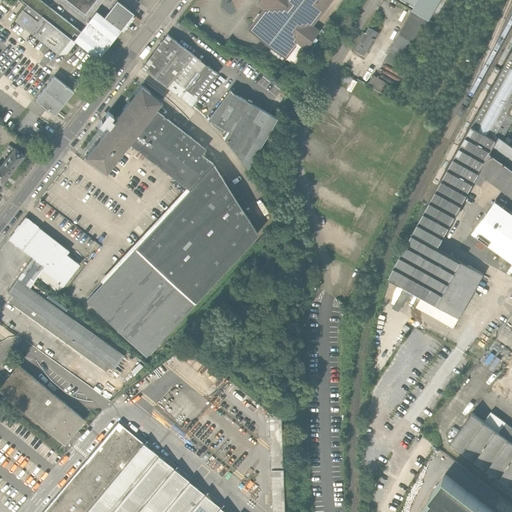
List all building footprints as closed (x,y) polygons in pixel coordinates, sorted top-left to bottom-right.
[(16,0),(4,0),(2,3),(17,14),(24,5),(16,0)] [(78,29),(39,0),(19,0),(27,6),(15,22),(58,55),(78,29)] [(79,0),(90,8),(96,0),(79,0)] [(103,3),(81,30),(106,49),(140,5),(133,0),(118,0),(111,10),(103,3)] [(334,0),(260,0),(257,5),(263,10),(248,30),(286,59),(298,44),(306,51),(321,31),(314,26),(334,0)] [(412,11),(428,21),(440,0),(404,0),(414,5),(411,11),(412,11)] [(387,63),(397,69),(420,27),(430,33),(435,25),(428,21),(412,11),(407,19),(410,21),(387,63)] [(378,34),(369,29),(365,34),(364,33),(354,51),(363,56),(366,50),(368,51),(378,34)] [(218,73),(167,35),(142,68),(192,106),(218,73)] [(508,114),(508,112),(511,105),(511,68),(506,64),(473,126),(497,139),(498,137),(499,134),(501,131),(508,114)] [(54,77),(36,101),(55,116),(73,92),(54,77)] [(371,77),(366,85),(385,96),(390,87),(385,85),(371,77)] [(107,174),(129,145),(155,111),(162,102),(141,86),(86,158),(107,174)] [(250,102),(230,90),(207,119),(208,120),(211,120),(229,130),(224,138),(248,168),(277,118),(250,102)] [(147,358),(259,235),(213,165),(202,157),(207,150),(155,111),(129,145),(189,191),(87,303),(147,358)] [(511,116),(508,114),(501,131),(499,134),(498,137),(503,140),(511,121),(511,116)] [(473,126),(438,188),(463,201),(474,182),(478,173),(490,152),(497,139),(473,126)] [(497,139),(490,152),(511,168),(511,146),(503,140),(498,137),(497,139)] [(0,185),(0,186),(23,156),(13,148),(0,165),(0,185)] [(511,197),(511,168),(490,152),(478,173),(485,178),(511,197)] [(486,183),(485,178),(478,173),(474,182),(486,183)] [(403,289),(412,295),(436,249),(463,201),(438,188),(387,281),(403,289)] [(488,242),(498,250),(511,231),(511,211),(496,200),(472,231),(482,238),(477,246),(482,250),(488,242)] [(69,251),(26,218),(9,241),(32,257),(46,267),(38,278),(58,293),(80,264),(67,255),(69,251)] [(511,231),(498,250),(503,253),(496,262),(507,269),(511,261),(511,231)] [(421,299),(435,307),(460,262),(436,249),(412,295),(421,299)] [(12,296),(8,301),(106,371),(110,366),(115,369),(125,355),(31,288),(38,278),(46,267),(32,257),(7,293),(12,296)] [(484,275),(460,262),(435,307),(459,320),(484,275)] [(403,289),(391,311),(397,314),(404,302),(407,303),(412,295),(403,289)] [(453,331),(459,320),(435,307),(421,299),(415,310),(453,331)] [(84,421),(18,366),(0,387),(0,393),(64,446),(84,421)] [(184,393),(178,402),(180,404),(171,416),(181,423),(197,402),(184,393)] [(202,405),(183,425),(206,446),(225,425),(202,405)] [(269,413),(271,469),(283,469),(281,412),(269,413)] [(511,441),(484,422),(472,413),(450,443),(497,477),(492,483),(511,497),(511,441)] [(511,428),(490,413),(484,422),(511,441),(511,428)] [(225,511),(118,424),(45,511),(225,511)] [(239,442),(236,447),(231,444),(222,457),(232,463),(234,458),(242,463),(251,449),(239,442)] [(284,511),(283,469),(271,469),(272,511),(284,511)] [(493,511),(445,474),(430,493),(433,495),(419,511),(493,511)]
